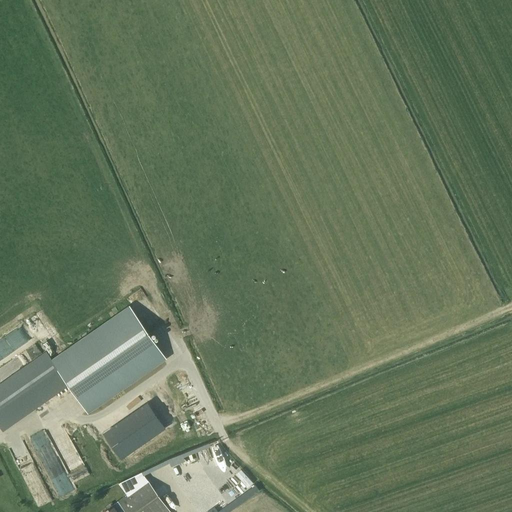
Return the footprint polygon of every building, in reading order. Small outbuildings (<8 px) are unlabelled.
[(129,305),(52,359),(46,351),(0,383),(0,427),(3,432),(70,385),(89,412),(166,358),(129,305)] [(0,343),(0,360),(29,342),(21,330),(0,343)] [(168,388),(154,393),(159,405),(172,401),(168,388)] [(179,408),(184,417),(198,410),(193,401),(179,408)] [(165,407),(172,422),(181,418),(174,402),(165,407)] [(105,435),(123,461),(168,429),(150,404),(105,435)] [(65,424),(49,432),(56,448),(69,442),(75,453),(77,452),(65,424)] [(219,465),(227,465),(226,457),(192,458),(193,473),(219,472),(219,465)] [(240,463),(230,473),(242,485),(252,476),(240,463)] [(102,511),(171,511),(147,479),(113,504),(112,504),(102,511)] [(222,501),(226,507),(219,511),(231,511),(243,504),(235,492),(222,501)]
